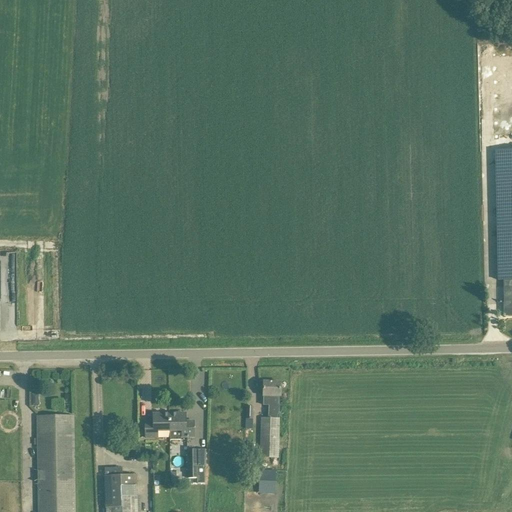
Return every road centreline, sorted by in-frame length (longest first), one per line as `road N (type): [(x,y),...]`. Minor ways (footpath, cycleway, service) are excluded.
road 1 (unclassified): [(0,356),(511,349)]
road 2 (unknown): [(497,349),(491,144)]
road 3 (unknown): [(93,355),(104,454),(115,466),(146,471),(152,510)]
